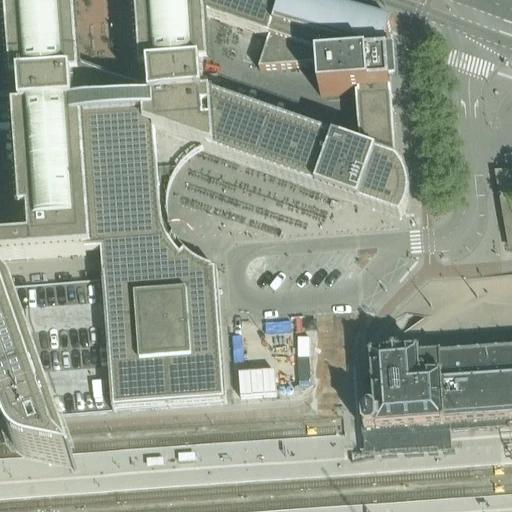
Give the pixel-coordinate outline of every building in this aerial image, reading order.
[(0,413),(12,449),(14,451),(16,454),(18,456),(20,458),(22,460),(25,462),(27,464),(30,465),(33,466),(69,472),(70,472),(71,472),(73,473),(74,473),(74,474),(75,475),(75,477),(77,476),(57,418),(46,386),(41,372),(23,321),(17,304),(16,301),(14,299),(12,296),(10,294),(8,292),(5,290),(3,289),(0,289),(0,263),(104,256),(105,272),(107,317),(111,383),(113,415),(228,407),(227,405),(218,280),(218,273),(214,272),(210,271),(206,269),(202,268),(199,266),(195,263),(192,261),(189,258),(186,256),(183,252),(180,249),(178,246),(176,242),(174,238),(172,234),(171,230),(170,226),(169,221),(168,217),(168,213),(168,208),(169,204),(170,200),(171,195),(172,191),(174,187),(176,183),(178,180),(180,176),(183,173),(186,169),(189,167),(193,164),(196,161),(200,159),(204,157),(202,153),(215,158),(346,203),(349,204),(353,205),(356,205),(360,205),(363,205),(367,204),(370,203),(373,202),(376,201),(379,199),(382,197),(385,194),(387,192),(389,189),(391,186),(393,183),(394,180),(395,177),(396,173),(397,170),(397,168),(397,165),(393,112),(358,114),(360,152),(204,98),(198,15),(270,40),(283,0),(144,0),(150,92),(72,65),(67,0),(14,0),(31,232),(32,244),(0,246),(0,413)] [(357,99),(357,101),(392,100),(388,48),(387,33),(292,0),(283,0),(270,40),(259,73),(318,68),(320,98),(358,96),(359,99),(357,99)] [(511,354),(442,359),(441,360),(441,365),(440,365),(441,374),(442,373),(442,380),(449,379),(450,379),(458,378),(459,378),(460,378),(460,377),(462,377),(463,377),(463,378),(467,378),(475,377),(478,377),(478,376),(479,376),(481,376),(482,376),(485,376),(493,376),(497,375),(498,375),(498,374),(500,374),(500,375),(501,375),(504,375),(511,374),(511,354)] [(511,374),(504,375),(501,375),(500,375),(500,374),(498,374),(498,375),(497,375),(493,376),(485,376),(482,376),(481,376),(479,376),(478,376),(478,377),(475,377),(467,378),(463,378),(463,377),(462,377),(460,377),(460,378),(459,378),(458,378),(450,379),(449,379),(442,380),(442,373),(441,374),(440,365),(441,365),(441,360),(442,359),(441,358),(440,356),(438,356),(436,357),(436,356),(428,357),(423,357),(421,358),(421,357),(420,357),(420,356),(419,356),(419,355),(416,355),(416,356),(402,357),(402,356),(388,357),(388,358),(374,359),(374,358),(371,359),(371,360),(370,360),(371,362),(373,385),(372,385),(372,387),(373,387),(375,410),(374,410),(374,412),(363,413),(363,414),(364,414),(364,419),(364,428),(365,428),(365,431),(365,432),(364,432),(365,433),(376,432),(376,433),(377,433),(377,434),(379,434),(379,433),(383,433),(383,432),(390,431),(390,432),(397,432),(396,431),(403,430),(404,431),(410,431),(410,430),(417,430),(421,430),(421,431),(424,430),(428,430),(428,429),(431,429),(436,429),(437,429),(440,428),(440,429),(441,429),(444,429),(445,428),(452,427),(452,428),(456,428),(456,427),(463,427),(464,427),(467,427),(467,426),(474,426),(478,426),(478,425),(485,425),(485,426),(489,425),(496,424),(496,425),(499,425),(499,424),(506,424),(508,424),(511,424),(511,423),(511,374)] [(94,494),(278,486),(276,440),(93,448),(94,494)]
